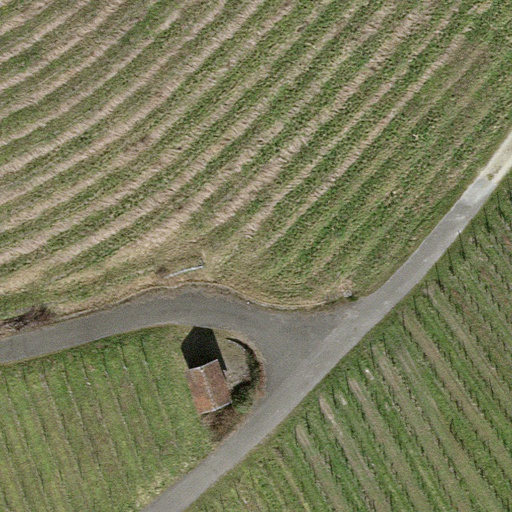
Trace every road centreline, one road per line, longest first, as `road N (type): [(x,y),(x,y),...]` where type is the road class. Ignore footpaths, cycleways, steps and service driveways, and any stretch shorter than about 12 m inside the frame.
road 1 (unclassified): [(0,349),(147,315),(223,314),(318,352)]
road 2 (unclassified): [(511,160),(433,262),(318,352)]
road 3 (unclassified): [(318,352),(136,511)]
